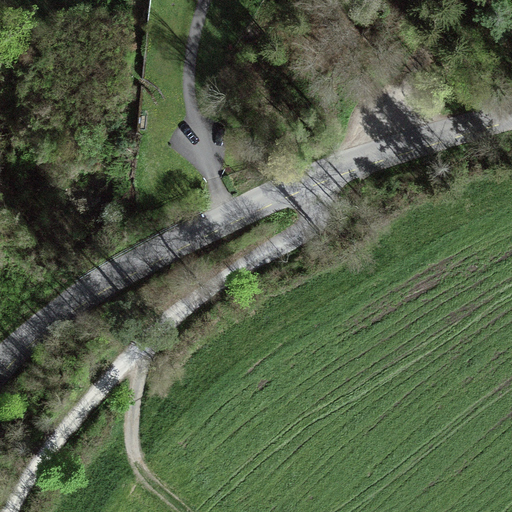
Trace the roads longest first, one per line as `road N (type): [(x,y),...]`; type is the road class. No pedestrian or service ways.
road 1 (tertiary): [(511,110),(389,142),(224,216),(96,283),(0,359)]
road 2 (track): [(12,511),(71,415),(130,353),(193,294),(311,222),(320,199),(316,175)]
road 3 (track): [(130,353),(143,389),(133,464),(191,511)]
